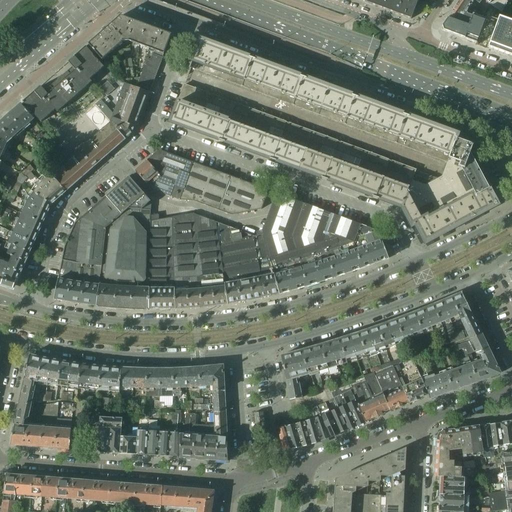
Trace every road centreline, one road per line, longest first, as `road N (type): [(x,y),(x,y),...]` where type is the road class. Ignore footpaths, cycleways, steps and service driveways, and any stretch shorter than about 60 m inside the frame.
road 1 (residential): [(414,262),(236,317),(137,322),(34,308)]
road 2 (primary): [(190,19),(490,126),(511,126)]
road 3 (trunk): [(204,0),(494,117)]
road 4 (residential): [(437,169),(169,72)]
road 5 (residential): [(238,479),(0,460)]
road 6 (residential): [(15,338),(129,356),(236,350)]
road 7 (residential): [(236,350),(349,323),(428,292)]
road 8 (residential): [(120,160),(147,193),(229,219),(263,213),(277,178)]
road 9 (trunk): [(417,61),(246,0)]
road 10 (residential): [(120,160),(58,216),(34,308)]
road 11 (residential): [(414,262),(386,216),(277,178)]
road 12 (residential): [(277,178),(149,128)]
road 13 (primary): [(0,88),(97,0)]
road 14 (residential): [(238,479),(236,350)]
road 15 (residential): [(305,463),(422,421)]
